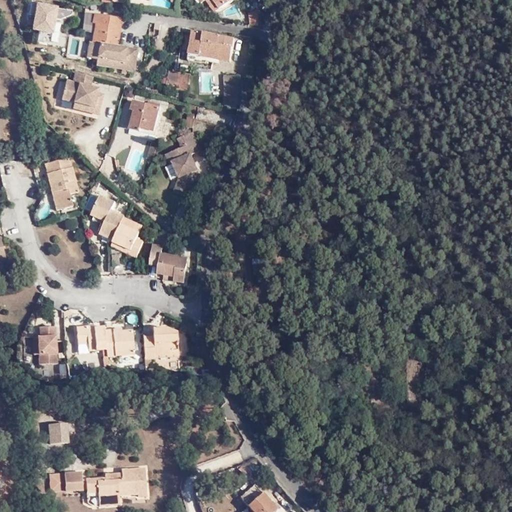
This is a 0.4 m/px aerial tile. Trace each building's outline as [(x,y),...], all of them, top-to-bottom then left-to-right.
[(206,0),(206,1),(214,13),(219,10),(235,0),(206,0)] [(33,4),(28,34),(51,38),(54,18),(68,20),(69,9),(33,4)] [(91,43),(89,43),(87,58),(97,60),(95,66),(134,72),(138,49),(118,46),(122,18),(94,14),(92,24),(94,24),(91,43)] [(234,38),(193,32),(188,61),(206,64),(207,58),(230,62),(234,38)] [(176,90),(188,92),(191,74),(179,72),(176,90)] [(93,109),(92,114),(98,115),(102,95),(97,94),(98,89),(90,87),(92,77),(75,73),(73,83),(66,81),(61,100),(73,103),(93,109)] [(238,105),(237,75),(223,76),(225,106),(238,105)] [(143,129),(154,132),(160,108),(133,101),(131,110),(134,111),(129,129),(142,132),(143,129)] [(72,109),(92,114),(93,109),(73,103),(72,109)] [(194,116),(187,115),(186,127),(192,128),(194,116)] [(182,148),(169,153),(173,163),(179,178),(176,188),(189,194),(195,177),(193,172),(198,170),(191,154),(200,150),(193,133),(178,140),(182,148)] [(152,161),(158,144),(151,142),(145,159),(152,161)] [(47,174),(72,167),(69,158),(44,164),(47,174)] [(72,167),(47,174),(46,174),(56,211),(72,207),(70,195),(79,193),(72,167)] [(189,194),(176,188),(174,193),(187,198),(189,194)] [(113,241),(124,217),(112,211),(116,203),(101,196),(92,216),(106,222),(100,235),(113,241)] [(125,217),(124,217),(113,241),(114,241),(122,225),(125,218),(125,217)] [(143,226),(125,218),(122,225),(140,233),(143,226)] [(199,229),(200,222),(193,221),(191,234),(198,233),(199,229)] [(122,225),(114,241),(112,246),(121,251),(123,247),(132,251),(130,255),(136,258),(144,241),(137,239),(140,233),(122,225)] [(175,277),(174,282),(185,284),(188,258),(162,254),(164,247),(153,245),(150,266),(159,267),(158,275),(164,276),(175,277)] [(123,247),(121,251),(130,255),(132,251),(123,247)] [(57,364),(56,355),(55,336),(55,326),(39,327),(40,337),(32,337),(33,355),(38,355),(39,365),(57,364)] [(103,357),(107,357),(104,330),(104,327),(93,328),(87,329),(87,327),(73,328),(75,344),(87,343),(87,351),(102,350),(103,357)] [(104,330),(107,357),(135,355),(132,330),(121,331),(121,329),(104,330)] [(145,364),(145,366),(151,366),(151,360),(155,360),(155,358),(155,354),(178,353),(177,333),(167,329),(152,329),(152,337),(153,343),(143,343),(145,364)] [(66,424),(46,426),(47,446),(68,445),(66,424)] [(243,465),(253,475),(255,476),(264,470),(262,467),(256,458),(243,465)] [(247,481),(253,475),(243,465),(236,468),(247,481)] [(106,500),(119,499),(119,495),(138,494),(138,497),(147,496),(145,468),(121,470),(121,473),(121,477),(104,478),(88,480),(88,488),(97,488),(97,493),(98,498),(106,497),(106,500)] [(50,493),(83,491),(81,472),(49,475),(50,493)] [(273,511),(276,509),(254,485),(240,498),(252,511),(273,511)] [(120,505),(119,499),(106,500),(106,497),(98,498),(98,506),(120,505)]
